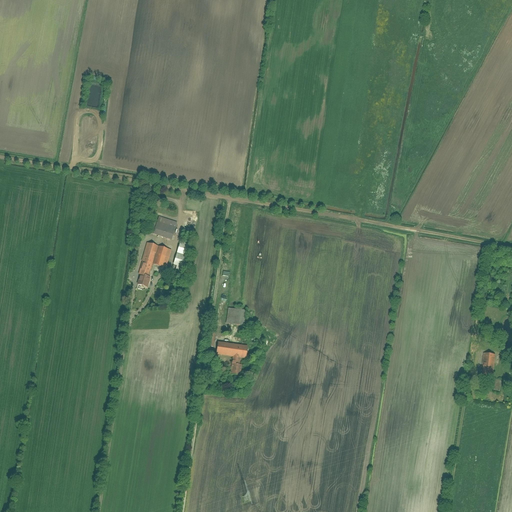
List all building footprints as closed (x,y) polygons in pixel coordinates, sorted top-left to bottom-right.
[(157,226),(155,233),(172,238),(177,219),(159,215),(157,223),(152,221),(151,225),(156,226),(157,226)] [(189,244),(180,241),(174,264),(178,264),(176,270),(182,272),(189,245),(189,244)] [(148,246),(136,284),(149,288),(153,276),(149,275),(152,264),(166,268),(171,252),(148,246)] [(229,311),(229,323),(244,324),(244,312),(229,311)] [(210,349),(212,349),(214,335),(206,334),(204,348),(210,349)] [(245,350),(219,347),(218,354),(220,354),(235,356),(233,374),(242,375),(243,365),(237,364),(238,357),(244,358),(245,350)] [(486,366),(484,378),(493,379),(496,357),(485,356),(484,366),(486,366)]
